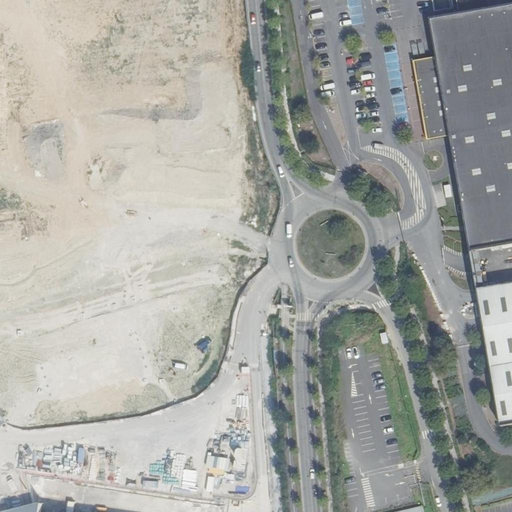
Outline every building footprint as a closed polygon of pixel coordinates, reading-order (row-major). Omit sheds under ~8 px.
[(511,0),(457,0),(459,14),(430,19),(436,56),(413,61),(421,106),(427,140),(449,135),(472,263),(479,298),(483,325),(498,424),(511,422),(511,0)] [(368,173),(359,170),(357,174),(366,178),(368,173)] [(251,392),(234,392),(235,438),(252,438),(251,392)] [(0,471),(53,479),(57,450),(0,441),(0,471)] [(211,473),(253,475),(253,457),(250,457),(251,444),(222,442),(221,463),(212,462),(211,473)] [(385,460),(387,465),(401,462),(400,456),(385,460)] [(426,511),(424,501),(381,511),(426,511)]
